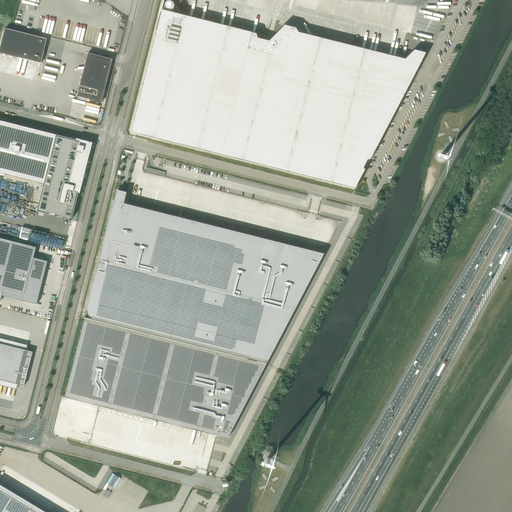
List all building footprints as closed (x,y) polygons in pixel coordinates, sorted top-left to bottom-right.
[(170,0),(164,0),(131,132),(355,188),(365,169),(364,167),(368,160),(370,159),(378,144),(386,129),(400,101),(413,78),(426,52),(414,49),(405,59),(299,32),(296,27),(284,25),(281,28),(272,37),(181,14),(173,1),(170,0)] [(47,39),(5,28),(0,47),(0,52),(38,62),(38,63),(40,64),(40,63),(41,63),(47,39)] [(112,59),(88,53),(77,96),(101,102),(112,59)] [(77,140),(0,120),(0,172),(53,186),(47,212),(72,218),(79,193),(92,143),(77,139),(77,140)] [(166,172),(146,167),(145,172),(164,177),(166,172)] [(88,304),(86,311),(88,312),(87,312),(87,313),(88,314),(88,315),(89,316),(90,317),(91,317),(101,320),(100,322),(266,363),(324,253),(124,203),(125,199),(116,197),(115,201),(114,201),(88,304)] [(22,226),(19,238),(50,245),(52,239),(52,237),(46,236),(47,233),(43,232),(43,234),(36,233),(37,230),(22,226)] [(0,237),(0,301),(3,289),(24,294),(22,301),(37,304),(48,261),(33,257),(36,247),(0,237)] [(84,317),(64,397),(227,438),(266,363),(100,322),(101,320),(91,317),(91,319),(84,317)] [(0,379),(24,386),(33,352),(0,343),(0,379)] [(229,463),(233,464),(238,454),(235,452),(229,463)] [(108,484),(115,488),(121,478),(115,474),(113,477),(111,476),(109,479),(111,480),(108,484)] [(59,511),(55,509),(52,511),(46,511),(0,484),(0,511),(59,511)]
